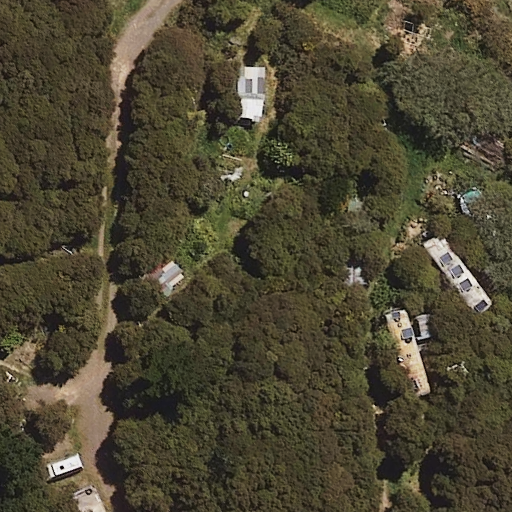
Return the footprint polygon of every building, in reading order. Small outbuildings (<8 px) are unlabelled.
[(238,49),(240,115),(267,114),(266,48),(238,49)] [(482,189),(458,195),(477,265),(501,258),(482,189)] [(496,296),(438,229),(421,243),(480,310),(496,296)] [(406,305),(387,310),(411,395),(430,389),(406,305)] [(104,511),(92,482),(70,491),(79,511),(104,511)]
